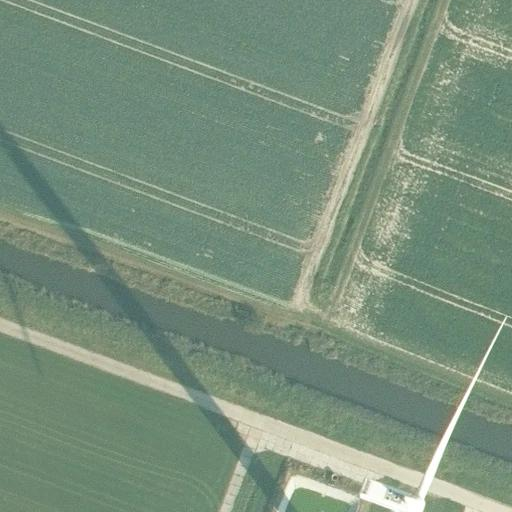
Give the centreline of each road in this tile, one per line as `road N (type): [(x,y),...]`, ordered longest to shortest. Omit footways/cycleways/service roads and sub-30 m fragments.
road 1 (track): [(0,328),(258,424)]
road 2 (track): [(258,424),(496,511)]
